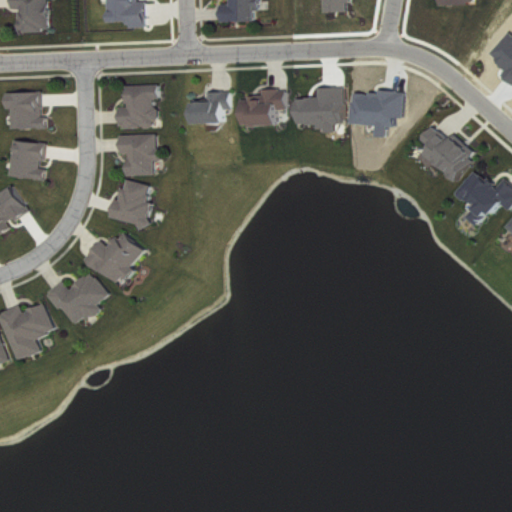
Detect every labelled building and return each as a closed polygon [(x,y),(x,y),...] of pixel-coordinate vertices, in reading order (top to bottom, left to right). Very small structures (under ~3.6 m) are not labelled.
[(20,0),(21,9),(27,9),(27,32),(57,31),(56,0),(20,0)] [(156,27),(155,1),(149,1),(148,0),(116,0),(118,22),(136,22),(137,28),(156,27)] [(232,22),(266,21),(265,11),(269,11),(268,0),(237,0),(238,4),(231,5),(232,22)] [(137,86),(137,107),(129,107),(130,128),(167,128),(166,100),(170,100),(170,85),(137,86)] [(328,88),(328,98),(307,99),(308,125),(327,124),(328,132),(345,131),(345,123),(355,123),(354,88),(328,88)] [(290,126),(290,110),(298,110),(298,90),(274,90),(274,97),(253,98),(254,126),(290,126)] [(21,109),(22,129),(56,128),(56,116),(52,117),(51,92),(16,93),(16,109),(21,109)] [(206,124),(237,123),(237,110),(243,110),(242,92),(219,92),(219,102),(205,102),(206,124)] [(435,154),(465,181),(488,156),(465,135),(459,141),(444,127),(432,140),(441,148),(435,154)] [(131,154),(137,154),(138,176),(166,175),(166,161),(170,161),(169,134),(131,135),(131,154)] [(20,176),(55,181),(57,169),(52,169),(55,144),(25,140),(20,176)] [(467,194),(476,202),(479,198),(488,206),(478,218),(488,226),(500,212),(504,215),(511,206),(511,184),(509,188),(487,170),(467,194)] [(162,185),(136,179),(131,201),(126,199),(121,219),(159,228),(164,203),(158,201),(162,185)] [(19,224),(39,213),(25,186),(0,199),(0,215),(10,235),(22,229),(19,224)] [(157,251),(134,231),(120,248),(112,241),(97,258),(131,288),(146,271),(142,267),(157,251)] [(124,298),(103,272),(81,290),(74,281),(60,293),(88,327),(124,298)] [(29,361),(54,352),(49,338),(67,331),(57,304),(34,312),(32,306),(12,313),(29,361)] [(0,367),(21,360),(9,327),(0,330),(0,367)]
